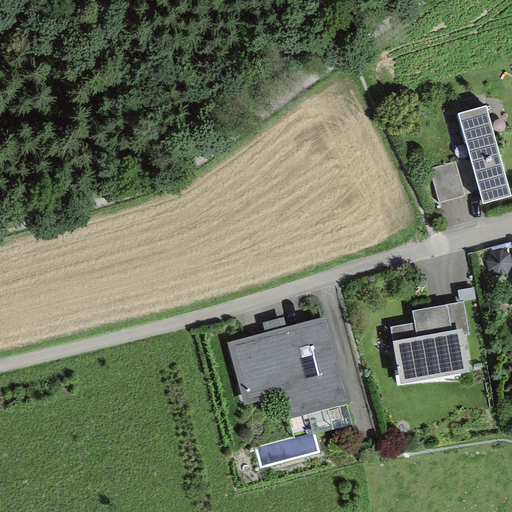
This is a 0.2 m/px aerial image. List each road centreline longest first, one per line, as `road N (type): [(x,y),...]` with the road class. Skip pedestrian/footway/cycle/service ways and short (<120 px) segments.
road 1 (residential): [(0,367),(232,310),(511,226)]
road 2 (track): [(0,229),(165,181),(351,50)]
